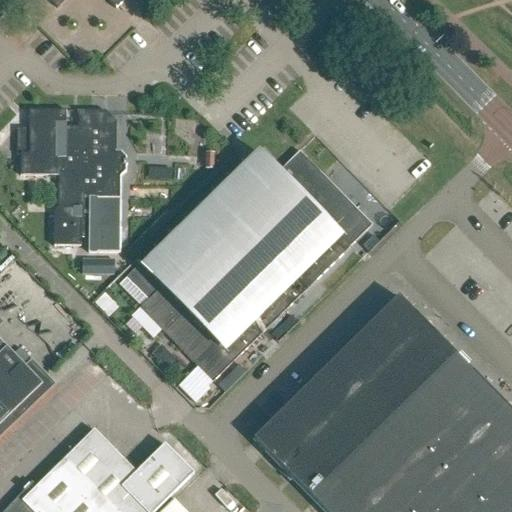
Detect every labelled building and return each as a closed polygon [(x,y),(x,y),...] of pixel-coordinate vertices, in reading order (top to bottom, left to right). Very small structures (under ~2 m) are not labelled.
[(45,0),(56,11),(67,0),(104,0),(115,10),(125,0),(45,0)] [(125,168),(125,163),(121,163),(117,167),(111,162),(114,159),(114,125),(104,114),(77,113),(76,129),(63,129),(63,113),(27,113),(27,131),(15,131),(15,157),(19,157),(19,178),(56,178),(56,210),(52,214),(52,248),(79,249),(79,241),(86,241),(86,255),(118,255),(119,179),(124,174),(124,168),(125,168)] [(278,175),(351,248),(372,227),(299,153),(278,174),(278,175)] [(213,171),(214,155),(205,155),(205,171),(213,171)] [(278,175),(278,174),(263,159),(146,275),(160,290),(175,306),(164,317),(173,325),(180,318),(229,368),(277,320),(316,282),(351,248),(278,175)] [(81,261),(81,277),(114,277),(114,261),(81,261)] [(0,298),(18,280),(4,266),(0,269),(0,298)] [(319,286),(316,282),(277,320),(289,332),(328,294),(319,286)] [(175,306),(160,290),(131,319),(152,341),(161,332),(212,384),(229,368),(180,318),(173,325),(164,317),(175,306)] [(309,499),(455,356),(398,298),(252,441),(309,499)] [(42,387),(0,342),(0,435),(15,421),(11,416),(42,387)] [(510,511),(511,511),(511,413),(455,356),(309,499),(322,511),(510,511)] [(12,511),(156,511),(193,476),(165,446),(136,474),(93,432),(65,459),(12,511)] [(161,511),(183,511),(173,501),(161,511)]
